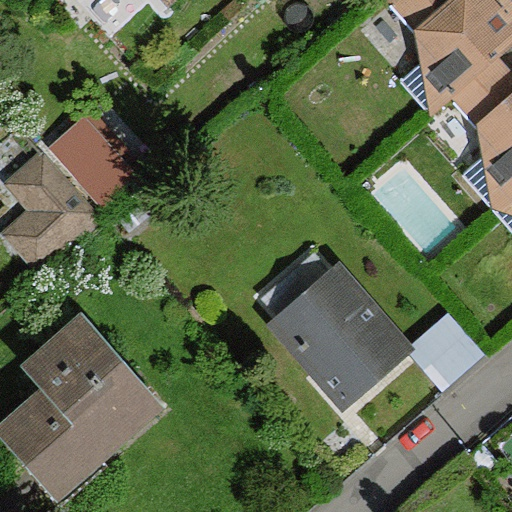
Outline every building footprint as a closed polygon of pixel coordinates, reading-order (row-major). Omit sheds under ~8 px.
[(387,0),(417,34),(457,0),(387,0)] [(424,65),(453,99),(500,58),(511,47),(511,11),(501,0),(457,0),(417,34),(436,55),(424,65)] [(453,99),(481,130),(511,102),(511,72),(500,58),(453,99)] [(453,99),(424,65),(404,82),(434,116),(453,99)] [(511,102),(481,130),(499,148),(487,158),(511,186),(511,102)] [(23,127),(99,210),(123,190),(48,106),(23,127)] [(36,211),(68,183),(45,157),(14,185),(36,211)] [(511,194),(511,186),(487,158),(467,177),(495,209),(511,194)] [(36,211),(9,236),(39,268),(97,215),(68,183),(36,211)] [(511,194),(495,209),(511,228),(511,194)] [(408,352),(339,275),(280,324),(348,402),(408,352)] [(448,317),(408,352),(443,390),(484,357),(448,317)] [(159,407),(82,321),(31,365),(50,388),(4,430),(35,465),(46,454),(72,483),(159,407)]
